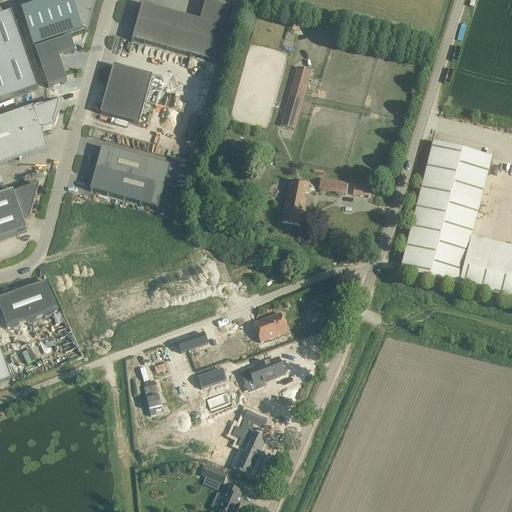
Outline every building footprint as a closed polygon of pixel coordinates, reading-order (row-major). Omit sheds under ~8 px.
[(69,0),(60,0),(22,13),(33,47),(81,31),(69,0)] [(132,42),(133,41),(214,64),(229,7),(205,1),(200,22),(154,9),(154,8),(142,5),(132,42)] [(0,18),(0,103),(38,91),(11,15),(0,18)] [(70,38),(35,50),(48,89),(67,82),(58,58),(75,52),(70,38)] [(107,91),(100,115),(119,120),(139,126),(145,101),(152,77),(113,67),(107,91)] [(298,69),(280,127),(295,132),(312,73),(298,69)] [(63,99),(0,121),(0,167),(47,151),(41,133),(55,128),(63,99)] [(277,138),(295,142),(297,135),(279,130),(277,138)] [(403,273),(402,274),(511,302),(511,252),(470,242),(490,160),(435,146),(405,264),(403,273)] [(140,159),(101,149),(97,166),(135,176),(140,159)] [(135,176),(97,166),(90,192),(158,210),(170,167),(140,159),(135,176)] [(319,190),(346,195),(348,186),(321,180),(319,190)] [(309,186),(289,183),(281,224),(301,228),(306,201),(303,201),(305,194),(307,194),(309,186)] [(355,184),(353,196),(363,198),(363,196),(368,197),(368,199),(369,199),(372,187),(355,184)] [(0,197),(0,241),(26,232),(23,223),(26,222),(25,219),(30,218),(39,186),(38,186),(13,195),(12,193),(0,197)] [(77,210),(69,239),(97,247),(105,218),(77,210)] [(105,218),(97,247),(116,252),(123,223),(105,218)] [(123,223),(116,252),(125,255),(134,257),(142,228),(123,223)] [(142,228),(134,257),(153,262),(161,233),(142,228)] [(69,239),(63,260),(73,282),(114,294),(119,274),(125,255),(116,252),(97,247),(69,239)] [(125,255),(119,274),(148,282),(153,262),(134,257),(125,255)] [(252,264),(232,272),(236,283),(256,275),(252,264)] [(119,274),(114,294),(142,301),(148,282),(119,274)] [(114,294),(73,282),(88,317),(107,322),(114,294)] [(0,311),(6,330),(58,312),(46,284),(0,299),(0,311)] [(114,294),(107,322),(135,329),(142,301),(114,294)] [(287,334),(280,315),(253,325),(261,344),(287,334)] [(246,328),(217,337),(224,363),(254,354),(246,328)] [(203,335),(176,344),(180,356),(208,347),(203,335)] [(0,384),(11,381),(0,349),(0,384)] [(249,373),(243,376),(246,384),(252,382),(254,388),(255,388),(256,391),(265,387),(263,384),(265,384),(284,376),(279,362),(249,373)] [(222,370),(197,379),(201,390),(226,382),(222,370)] [(236,428),(232,436),(240,439),(237,446),(245,449),(242,455),(237,465),(252,472),(257,461),(259,461),(257,460),(258,458),(260,459),(260,458),(258,457),(262,448),(254,444),(257,437),(249,433),(253,424),(264,428),(267,421),(247,413),(244,420),(245,420),(240,429),(236,428)] [(207,468),(203,477),(206,479),(221,485),(223,486),(227,477),(207,468)] [(218,496),(212,510),(216,511),(236,511),(242,501),(239,500),(241,494),(226,487),(221,498),(218,496)]
